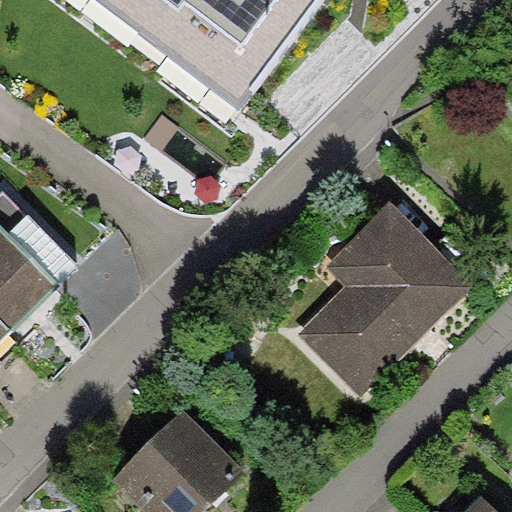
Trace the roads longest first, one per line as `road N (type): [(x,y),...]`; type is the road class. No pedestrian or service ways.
road 1 (residential): [(194,274),(339,117),(466,0)]
road 2 (residential): [(0,461),(194,274)]
road 3 (residential): [(511,320),(325,511)]
road 4 (residential): [(194,274),(0,113)]
